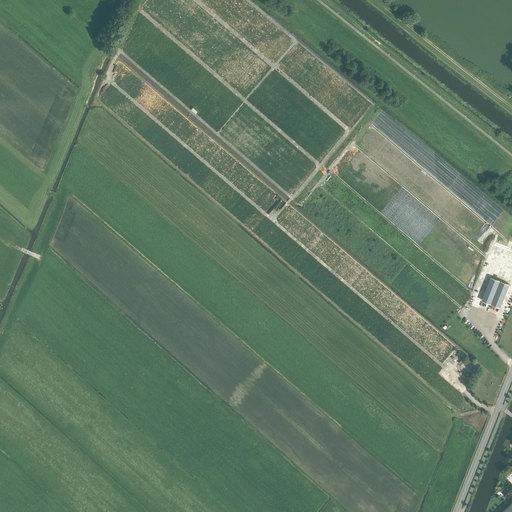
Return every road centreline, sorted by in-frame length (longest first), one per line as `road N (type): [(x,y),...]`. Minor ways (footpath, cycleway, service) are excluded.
road 1 (track): [(376,0),(511,107)]
road 2 (secondary): [(511,370),(465,489)]
